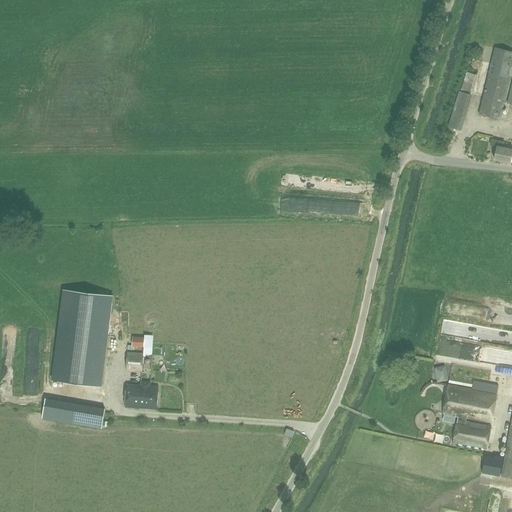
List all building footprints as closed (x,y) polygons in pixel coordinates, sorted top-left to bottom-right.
[(511,104),(511,51),(495,47),(479,114),(500,119),(509,79),(511,80),(511,77),(511,76),(511,83),(507,103),(511,104)] [(461,131),(463,126),(448,121),(446,126),(461,131)] [(511,149),(503,147),(504,142),(491,139),(490,145),(497,147),(494,160),(510,163),(511,153),(511,149)] [(61,288),(53,378),(102,383),(110,293),(61,288)] [(458,302),(457,316),(470,317),(470,303),(458,302)] [(157,348),(157,334),(148,334),(148,348),(157,348)] [(144,337),(132,336),(132,346),(143,347),(144,337)] [(127,353),(127,370),(143,370),(143,349),(135,348),(135,353),(127,353)] [(445,366),(435,368),(438,382),(448,380),(445,366)] [(473,381),(472,389),(448,384),(443,413),(458,415),(453,442),(486,448),(491,426),(465,421),(466,417),(491,422),(498,385),(473,381)] [(157,408),(159,386),(127,383),(125,405),(157,408)] [(511,418),(501,476),(511,477),(511,418)] [(500,476),(503,459),(485,456),(482,473),(500,476)]
